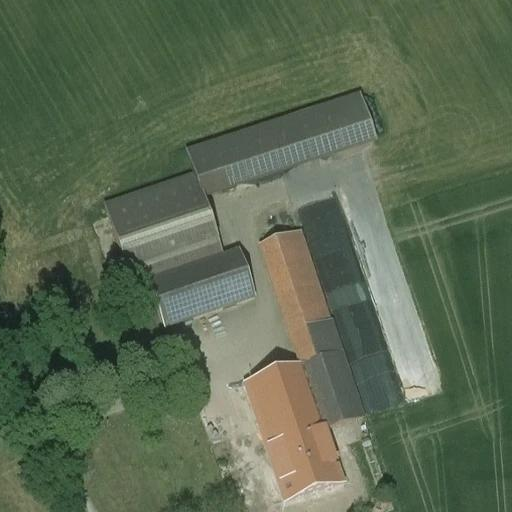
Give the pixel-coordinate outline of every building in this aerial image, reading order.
[(194,180),(202,204),(375,146),(360,99),(186,157),(194,180)] [(202,204),(194,180),(105,210),(133,293),(149,288),(148,286),(222,261),(202,204)] [(260,250),(300,370),(341,356),(300,236),(260,250)] [(222,261),(148,286),(149,288),(163,332),(208,317),(255,301),(239,255),(222,261)] [(300,370),(246,388),(260,432),(278,425),(284,444),(323,431),(324,434),(342,428),(363,421),(341,356),(300,370)] [(278,425),(260,432),(285,504),(341,485),(329,449),(324,434),(323,431),(284,444),(278,425)] [(324,434),(329,449),(347,443),(342,428),(324,434)]
